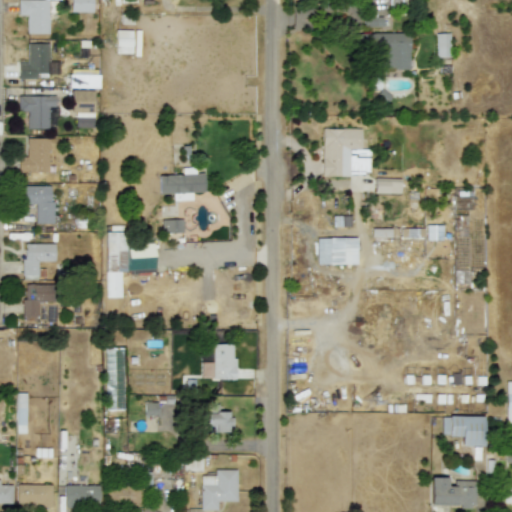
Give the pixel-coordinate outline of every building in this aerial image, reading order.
[(24,32),(46,33),(46,0),(16,0),(16,14),(25,14),(24,32)] [(91,11),(91,0),(69,0),(69,11),(91,11)] [(362,26),(380,27),(381,17),(362,16),(362,26)] [(130,30),(114,29),(113,52),(129,53),(130,30)] [(384,67),(407,67),(407,33),(366,32),(366,52),(384,52),(384,67)] [(435,57),(449,56),(448,32),(434,33),(435,57)] [(46,43),(25,43),(25,62),(16,62),(17,78),(36,77),(36,73),(47,73),(46,43)] [(97,87),(97,75),(68,74),(67,87),(97,87)] [(92,89),(70,89),(70,112),(74,113),(74,126),(91,127),(92,89)] [(25,128),(47,128),(47,106),(54,106),(54,96),(17,95),(17,111),(25,111),(25,128)] [(320,174),(368,174),(368,149),(359,149),(360,128),(321,128),(320,174)] [(47,172),(47,138),(25,137),(25,156),(17,156),(17,171),(47,172)] [(203,192),(202,173),(193,173),(193,167),(180,168),(180,174),(157,175),(158,194),(171,194),(171,200),(190,200),(190,192),(203,192)] [(399,193),(400,178),(373,177),(373,192),(399,193)] [(51,223),(52,200),(48,200),(48,185),(20,184),(20,203),(34,203),(33,223),(51,223)] [(160,232),(181,232),(181,219),(160,219),(160,232)] [(387,228),(370,228),(369,236),(387,236),(387,228)] [(104,297),(119,296),(118,271),(153,271),(152,240),(123,241),(123,231),(103,231),(104,297)] [(315,264),(355,263),(354,237),(315,237),(315,264)] [(53,243),(22,243),(21,279),(36,279),(36,260),(53,260),(53,243)] [(21,320),(36,320),(36,301),(53,302),(53,283),(22,283),(21,320)] [(199,361),(199,378),(234,378),(234,357),(230,357),(231,343),(210,343),(210,362),(199,361)] [(511,422),(511,381),(503,381),(504,422),(511,422)] [(14,432),(23,432),(24,393),(15,392),(14,432)] [(143,416),(157,415),(156,401),(142,402),(143,416)] [(229,412),(198,412),(198,432),(229,431),(229,412)] [(482,416),(441,415),(440,435),(460,435),(460,445),(482,445),(482,416)] [(199,469),(200,457),(185,456),(185,468),(199,469)] [(235,469),(213,469),(213,475),(198,475),(198,509),(215,509),(215,501),(234,501),(235,469)] [(428,505),(473,506),(473,480),(449,479),(449,477),(429,477),(428,505)] [(0,503),(10,503),(10,484),(0,484),(0,503)] [(14,505),(49,506),(50,485),(15,484),(14,505)] [(62,505),(97,506),(97,485),(62,484),(62,505)] [(105,507),(139,506),(138,485),(105,486),(105,507)] [(511,486),(504,486),(503,503),(511,503),(511,486)]
